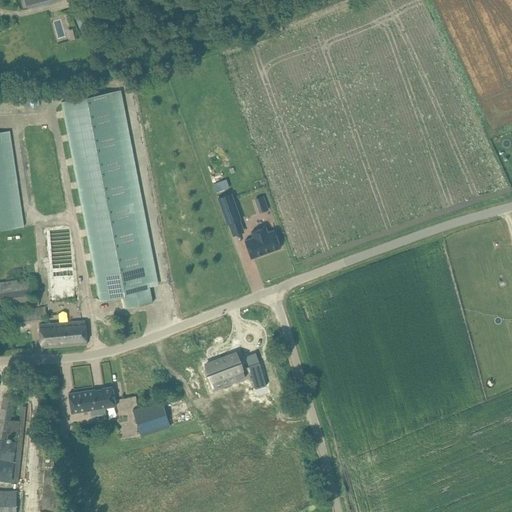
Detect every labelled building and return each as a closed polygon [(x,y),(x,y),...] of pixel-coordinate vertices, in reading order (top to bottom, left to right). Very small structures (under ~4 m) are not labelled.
[(25,0),(28,8),(56,0),(25,0)] [(82,11),(74,14),(80,29),(88,26),(82,11)] [(61,102),(98,291),(100,301),(123,297),(125,308),(152,303),(150,293),(149,286),(158,284),(121,90),(61,102)] [(0,131),(0,229),(24,226),(10,130),(0,131)] [(226,180),(213,184),(216,192),(229,188),(226,180)] [(231,193),(218,198),(227,225),(230,224),(238,221),(241,220),(231,193)] [(76,298),(73,227),(48,228),(52,300),(76,298)] [(253,238),(244,241),(251,259),(281,248),(274,230),(268,232),(266,227),(251,232),(253,238)] [(511,267),(493,274),(499,300),(510,296),(506,282),(511,279),(511,267)] [(35,277),(0,282),(0,310),(39,306),(35,277)] [(24,310),(6,313),(6,316),(8,326),(26,323),(24,310)] [(87,344),(85,321),(39,324),(41,348),(87,344)] [(211,362),(205,365),(211,363),(214,370),(213,370),(214,372),(215,372),(217,379),(211,381),(214,389),(237,380),(245,377),(236,353),(211,362)] [(259,362),(248,366),(255,389),(266,385),(259,362)] [(95,389),(68,394),(70,404),(71,413),(90,410),(105,408),(116,406),(114,396),(113,387),(102,388),(102,389),(95,390),(95,389)] [(9,419),(10,411),(12,411),(12,409),(13,399),(3,397),(1,407),(0,413),(0,438),(7,439),(8,434),(9,419)] [(134,416),(141,436),(170,427),(162,401),(132,410),(134,416)] [(20,420),(9,419),(8,434),(18,435),(14,482),(18,483),(26,406),(21,405),(20,420)] [(0,490),(0,511),(16,511),(17,491),(0,490)]
